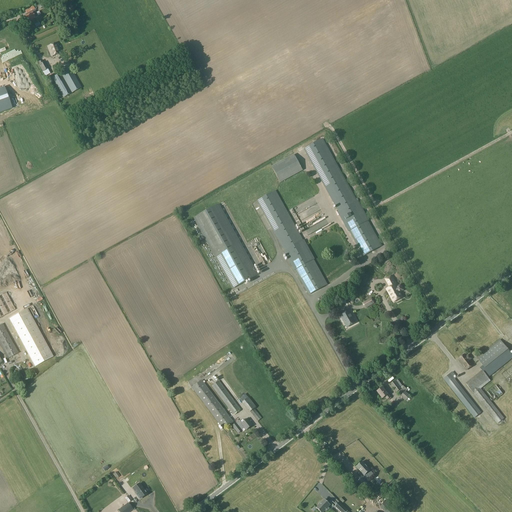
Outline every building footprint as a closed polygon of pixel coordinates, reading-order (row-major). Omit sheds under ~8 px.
[(35,9),(36,9),(35,5),(33,6),(25,11),(27,15),(25,16),(28,22),(38,16),(35,11),(36,10),(35,9)] [(72,32),(64,35),(64,37),(62,37),(63,40),(65,39),(65,40),(74,37),(72,32)] [(51,57),(61,53),(57,43),(47,47),(51,57)] [(45,77),(51,73),(44,62),(43,62),(42,60),(37,63),(45,77)] [(81,88),(70,68),(53,78),(65,97),(81,88)] [(4,87),(0,88),(0,112),(12,108),(4,87)] [(363,257),(382,246),(368,221),(369,221),(358,201),(357,202),(323,139),(304,149),(338,212),(337,212),(348,232),(349,232),(363,257)] [(272,167),(280,183),(303,171),(294,155),(272,167)] [(283,252),(294,271),(295,271),(308,295),(328,285),(314,260),(315,260),(304,240),(303,241),(276,191),(257,201),(284,251),(283,252)] [(258,275),(219,204),(194,218),(232,289),(258,275)] [(292,213),(295,219),(303,214),(302,211),(306,209),(307,211),(312,209),(309,204),(292,213)] [(312,217),(303,222),(305,225),(314,220),(312,217)] [(324,223),(304,236),(306,239),(322,229),(320,227),(324,225),(325,227),(326,226),(324,223)] [(253,248),(249,249),(253,259),(257,257),(253,248)] [(392,276),(385,280),(390,288),(386,290),(393,302),(402,297),(399,293),(403,290),(400,285),(397,287),(395,285),(396,284),(392,276)] [(10,299),(16,297),(14,290),(8,292),(10,299)] [(6,292),(0,295),(0,318),(2,317),(15,310),(6,292)] [(374,304),(371,298),(362,303),(365,309),(374,304)] [(53,357),(27,309),(9,319),(34,367),(53,357)] [(340,316),(347,328),(355,323),(349,311),(340,316)] [(0,345),(7,359),(18,353),(3,324),(0,325),(0,345)] [(483,366),(480,369),(482,371),(466,384),(497,423),(503,419),(480,390),(490,381),(487,378),(511,358),(511,355),(500,340),(477,359),(483,366)] [(466,356),(465,355),(458,360),(466,370),(473,365),(469,360),(471,359),(468,355),(466,356)] [(203,381),(213,372),(210,369),(200,378),(203,381)] [(453,378),(455,376),(452,372),(443,379),(474,418),(481,413),(453,378)] [(223,430),(233,422),(202,380),(192,388),(223,430)] [(402,387),(397,380),(395,382),(395,381),(390,385),(396,393),(398,395),(400,396),(405,401),(410,396),(405,392),(401,389),(402,387)] [(212,386),(234,415),(240,410),(218,381),(212,386)] [(503,394),(495,386),(487,392),(493,400),(496,399),(496,400),(503,394)] [(377,392),(382,399),(384,397),(386,400),(390,397),(386,392),(382,388),(377,392)] [(258,421),(261,418),(254,409),(256,407),(249,398),(242,403),(250,412),(258,421)] [(247,419),(235,429),(238,433),(242,431),(241,430),(244,427),(246,430),(252,425),(247,419)] [(363,477),(365,480),(368,477),(366,474),(370,470),(363,462),(357,467),(364,476),(363,477)] [(370,485),(365,480),(363,477),(358,482),(365,490),(370,485)] [(137,485),(132,489),(136,494),(135,494),(139,499),(139,498),(140,499),(147,494),(144,490),(139,484),(137,485)] [(325,511),(326,511),(329,509),(328,507),(330,505),(331,503),(328,500),(327,502),(324,500),(316,508),(320,511),(323,511),(324,511),(325,511)] [(340,511),(346,511),(348,511),(339,502),(335,507),(340,511)] [(394,511),(386,502),(380,507),(384,511),(394,511)] [(118,511),(119,511),(128,511),(132,509),(128,503),(118,511)]
